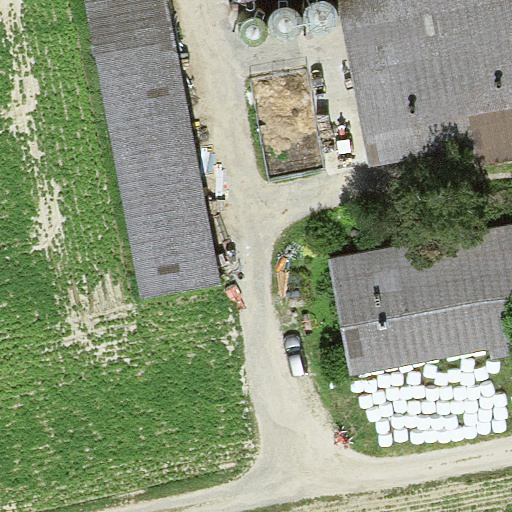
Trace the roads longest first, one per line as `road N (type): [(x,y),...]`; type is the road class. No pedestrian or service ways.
road 1 (track): [(179,0),(264,482)]
road 2 (track): [(511,443),(264,482),(156,511)]
